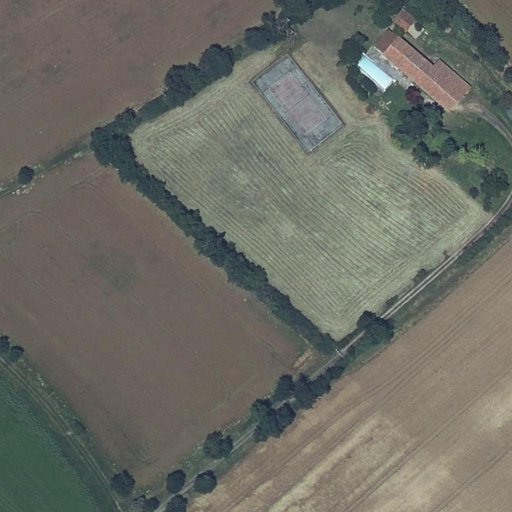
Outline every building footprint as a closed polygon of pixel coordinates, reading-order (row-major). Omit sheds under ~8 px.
[(416,20),(402,7),(393,18),(406,30),(416,20)] [(382,55),(402,72),(407,65),(430,84),(424,91),(439,103),(455,85),(466,94),(473,85),(441,57),(434,66),(399,36),(398,37),(387,28),(373,45),(383,54),(382,55)] [(363,55),(354,68),(384,91),(394,78),(363,55)] [(407,65),(402,72),(424,91),(430,84),(407,65)] [(455,85),(439,103),(450,113),(466,94),(455,85)]
